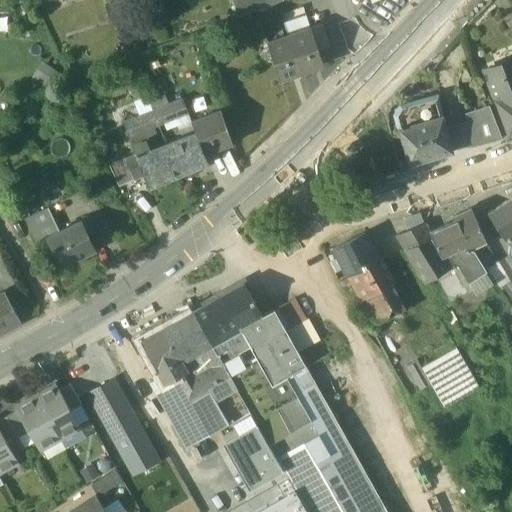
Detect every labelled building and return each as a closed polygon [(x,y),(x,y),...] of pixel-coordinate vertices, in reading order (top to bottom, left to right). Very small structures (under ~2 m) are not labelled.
[(230,0),(237,18),(282,1),(282,0),(230,0)] [(180,29),(183,37),(205,29),(202,21),(180,29)] [(321,25),(310,28),(318,51),(329,48),(321,25)] [(310,28),(288,36),(301,72),(323,65),(318,51),(310,28)] [(301,72),(288,36),(267,43),(273,62),(274,62),(279,80),(301,72)] [(511,61),(484,72),(489,85),(490,84),(495,97),(494,98),(508,135),(511,133),(511,61)] [(148,101),(151,109),(167,103),(164,95),(148,101)] [(167,103),(151,109),(157,125),(186,113),(180,98),(167,103)] [(435,98),(393,110),(409,164),(451,152),(444,128),(435,98)] [(488,106),(464,114),(467,122),(469,122),(475,145),(501,138),(488,106)] [(122,121),(128,136),(157,125),(151,109),(122,121)] [(231,143),(220,109),(189,120),(194,131),(202,152),(231,143)] [(467,122),(444,128),(451,152),(475,145),(469,122),(467,122)] [(134,153),(135,155),(164,143),(157,125),(128,136),(134,153)] [(194,131),(164,143),(177,174),(206,163),(202,152),(194,131)] [(177,174),(164,143),(135,155),(142,171),(148,186),(177,174)] [(142,171),(135,155),(134,153),(124,157),(132,175),(142,171)] [(132,175),(124,157),(109,163),(118,186),(134,179),(132,175)] [(511,198),(488,214),(505,239),(506,238),(511,234),(511,198)] [(57,231),(46,207),(23,218),(35,243),(46,238),(45,236),(57,231)] [(454,221),(429,231),(433,240),(440,253),(462,243),(465,250),(467,249),(485,241),(471,209),(452,217),(454,221)] [(57,231),(45,236),(46,238),(59,266),(62,264),(64,268),(77,262),(75,258),(93,249),(86,234),(93,231),(86,217),(57,231)] [(429,231),(424,223),(397,235),(404,249),(433,240),(429,231)] [(363,233),(333,248),(347,275),(378,259),(363,233)] [(433,240),(404,249),(424,283),(430,279),(438,274),(456,264),(448,253),(441,256),(440,253),(433,240)] [(462,243),(440,253),(441,256),(448,253),(456,264),(468,282),(483,273),(467,249),(465,250),(462,243)] [(511,258),(510,255),(496,264),(509,280),(511,278),(511,258)] [(378,259),(347,275),(354,287),(385,271),(378,259)] [(456,264),(438,274),(441,279),(455,301),(473,290),(468,282),(456,264)] [(511,278),(509,280),(496,264),(487,270),(497,286),(505,280),(511,291),(511,278)] [(385,271),(354,287),(361,300),(392,283),(385,271)] [(497,295),(483,273),(468,282),(473,290),(474,289),(481,300),(496,322),(504,317),(504,319),(511,313),(511,307),(502,292),(497,295)] [(438,274),(430,279),(433,284),(441,279),(438,274)] [(392,283),(361,300),(376,325),(406,310),(393,282),(392,283)] [(242,284),(193,312),(210,341),(226,332),(238,325),(241,331),(262,319),(261,317),(242,284)] [(473,290),(455,301),(462,312),(481,300),(474,289),(473,290)] [(0,293),(0,331),(19,321),(3,292),(0,293)] [(293,298),(273,310),(285,331),(305,320),(293,298)] [(285,331),(273,310),(261,317),(262,319),(241,331),(257,359),(241,368),(248,381),(266,412),(254,419),(259,428),(265,439),(277,460),(306,444),(316,463),(330,455),(320,436),(338,426),(285,331)] [(193,312),(142,340),(163,378),(152,384),(159,394),(173,386),(170,382),(175,379),(197,367),(196,366),(199,364),(192,351),(204,345),(210,341),(193,312)] [(226,332),(210,341),(218,355),(229,348),(234,346),(226,332)] [(218,355),(210,341),(204,345),(202,357),(216,382),(219,381),(229,375),(218,355)] [(204,345),(192,351),(199,364),(196,366),(197,367),(175,379),(179,385),(199,374),(207,388),(210,386),(216,382),(202,357),(204,345)] [(241,368),(229,348),(218,355),(229,375),(236,388),(248,381),(241,368)] [(458,351),(423,370),(431,383),(436,381),(448,401),(477,384),(458,351)] [(420,390),(431,383),(423,370),(418,360),(406,366),(420,390)] [(199,374),(179,385),(188,401),(198,395),(208,389),(207,388),(199,374)] [(208,389),(198,395),(205,409),(216,403),(221,400),(238,391),(236,388),(229,375),(219,381),(225,392),(217,397),(210,386),(207,388),(208,389)] [(179,385),(175,379),(170,382),(173,386),(159,394),(168,412),(188,401),(179,385)] [(153,453),(112,380),(89,394),(130,467),(153,453)] [(216,382),(210,386),(217,397),(225,392),(219,381),(216,382)] [(248,381),(236,388),(238,391),(254,419),(266,412),(248,381)] [(69,384),(59,389),(70,410),(81,405),(69,384)] [(56,385),(35,396),(59,438),(79,427),(70,410),(59,389),(56,385)] [(188,401),(168,412),(187,444),(228,424),(216,403),(205,409),(198,395),(188,401)] [(59,438),(35,396),(15,408),(16,411),(28,432),(38,450),(59,438)] [(28,432),(16,411),(6,417),(18,437),(28,432)] [(18,437),(6,417),(0,419),(0,430),(13,454),(23,448),(18,437)] [(250,486),(280,468),(256,424),(256,426),(225,444),(250,486)] [(330,455),(316,463),(306,444),(277,460),(285,473),(296,492),(307,511),(385,511),(338,426),(320,436),(330,455)] [(0,471),(17,462),(13,454),(0,430),(0,471)] [(115,469),(91,484),(99,496),(123,481),(115,469)] [(307,511),(296,492),(260,511),(307,511)] [(103,511),(94,497),(71,511),(103,511)]
